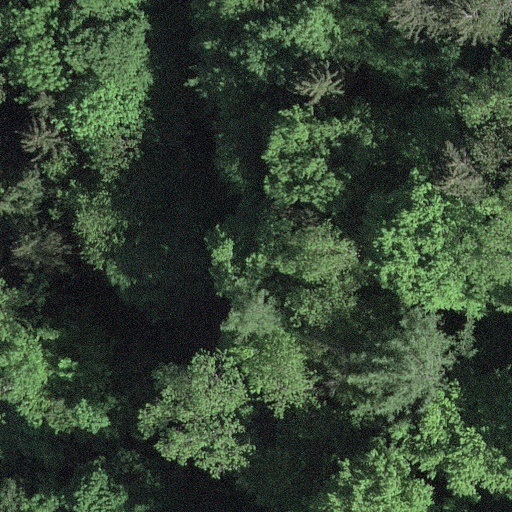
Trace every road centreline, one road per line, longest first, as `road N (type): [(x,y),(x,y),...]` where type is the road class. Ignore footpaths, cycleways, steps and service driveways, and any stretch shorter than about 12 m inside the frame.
road 1 (track): [(152,0),(122,168),(137,244),(161,279),(198,284),(237,263),(252,217),(260,57),(274,0)]
road 2 (track): [(206,280),(227,398),(254,457),(264,511)]
